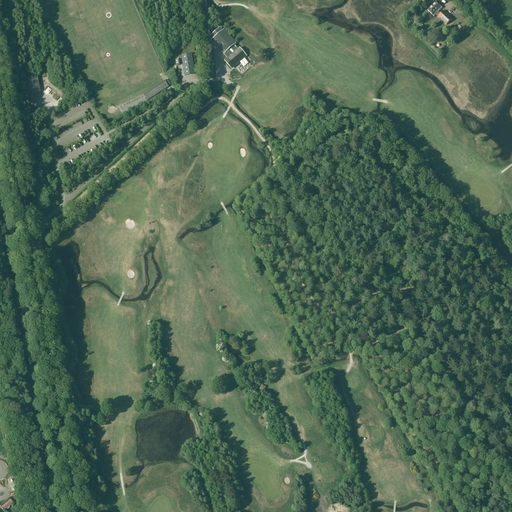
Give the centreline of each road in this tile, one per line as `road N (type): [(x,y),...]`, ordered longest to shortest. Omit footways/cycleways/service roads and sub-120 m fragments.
road 1 (tertiary): [(74,511),(0,104)]
road 2 (track): [(42,229),(153,129),(173,134),(216,98),(268,146),(274,192)]
road 3 (track): [(468,426),(399,325),(314,247),(274,192)]
road 4 (track): [(457,511),(433,457),(407,424),(406,372),(370,343)]
road 5 (track): [(511,305),(492,283),(453,278),(368,294),(355,305)]
road 6 (track): [(0,334),(28,489)]
road 7 (track): [(274,192),(270,215),(295,256),(304,292),(325,309),(345,310)]
road 8 (track): [(370,343),(459,301),(511,307)]
